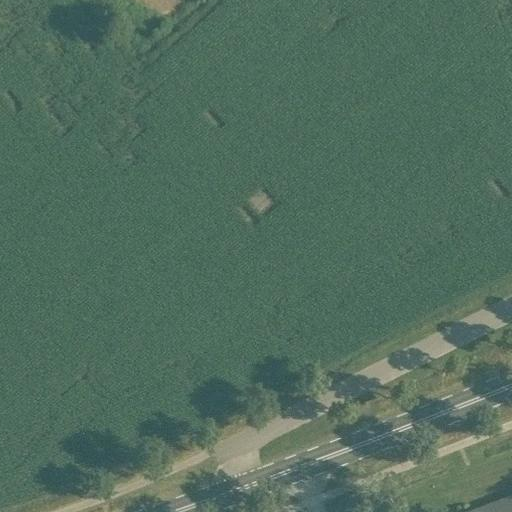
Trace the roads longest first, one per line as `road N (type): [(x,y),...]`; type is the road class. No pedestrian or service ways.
road 1 (unclassified): [(511,310),(246,440),(232,490)]
road 2 (primary): [(232,490),(511,384)]
